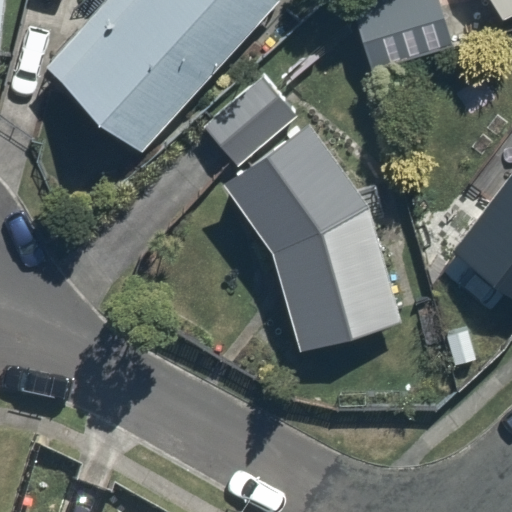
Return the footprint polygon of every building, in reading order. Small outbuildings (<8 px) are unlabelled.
[(12,0),(0,0),(0,50),(10,51),(12,0)] [(284,0),(105,0),(55,58),(156,146),(284,0)] [(511,0),(499,0),(506,14),(511,10),(511,0)] [(296,66),(213,117),(276,237),(299,340),(415,314),(387,186),(296,66)] [(511,169),(456,239),(511,283),(511,169)]
